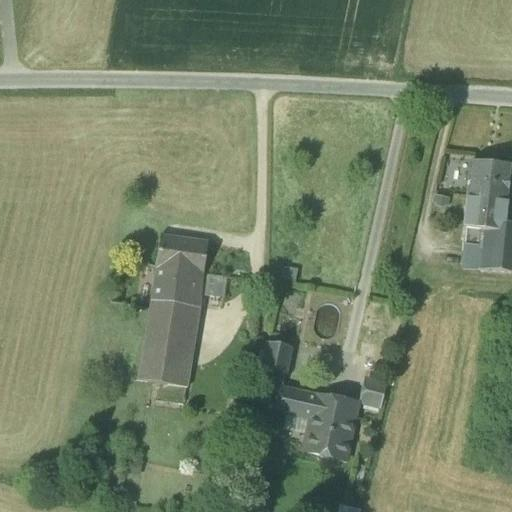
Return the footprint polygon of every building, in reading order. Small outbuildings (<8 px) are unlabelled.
[(469,164),(465,201),(506,206),(510,168),(469,164)] [(503,226),(506,206),(465,201),(462,231),(466,231),(478,232),(502,235),(503,226)] [(511,227),(503,226),(502,235),(478,232),(478,236),(466,235),(462,272),(511,276),(511,227)] [(154,270),(155,271),(201,277),(202,277),(207,244),(159,238),(154,270)] [(199,298),(201,277),(155,271),(151,301),(198,310),(199,298)] [(199,298),(223,300),(225,280),(202,277),(201,277),(199,298)] [(141,362),(189,368),(198,310),(151,301),(141,362)] [(266,346),(261,371),(285,376),(290,351),(266,346)] [(137,383),(186,390),(189,368),(141,362),(137,383)] [(281,393),(285,376),(261,371),(257,387),(281,393)] [(356,406),(383,413),(389,388),(363,381),(356,406)] [(302,454),(344,463),(356,406),(314,399),(314,400),(281,393),(276,412),(310,420),(302,454)]
